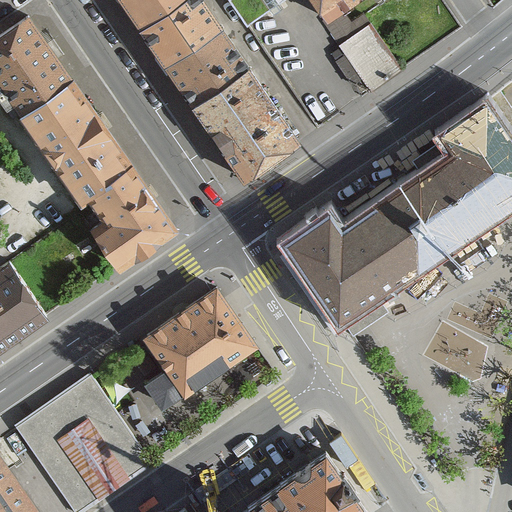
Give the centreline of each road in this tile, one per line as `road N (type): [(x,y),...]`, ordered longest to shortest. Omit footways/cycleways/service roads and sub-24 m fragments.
road 1 (residential): [(230,233),(493,49)]
road 2 (residential): [(72,0),(230,233)]
road 3 (residential): [(0,392),(230,233)]
road 4 (residential): [(125,511),(324,376)]
road 5 (residential): [(324,376),(230,233)]
road 6 (residential): [(421,511),(324,376)]
